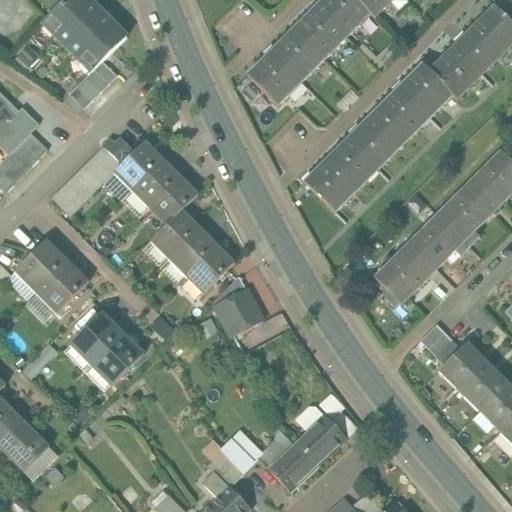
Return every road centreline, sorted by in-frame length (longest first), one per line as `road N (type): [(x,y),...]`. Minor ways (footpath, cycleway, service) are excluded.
road 1 (secondary): [(485,511),(291,253),(170,0)]
road 2 (residential): [(0,237),(119,118)]
